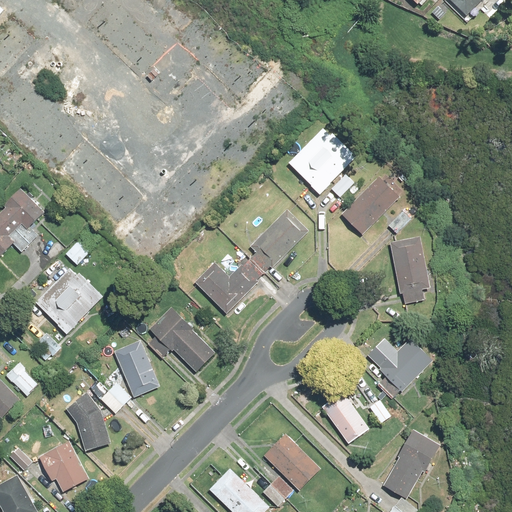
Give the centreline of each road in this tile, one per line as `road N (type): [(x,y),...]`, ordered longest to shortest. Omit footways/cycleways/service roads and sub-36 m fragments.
road 1 (residential): [(35,0),(175,138),(218,93)]
road 2 (residential): [(252,381),(265,340),(312,297),(330,295),(336,328),(290,370)]
road 3 (residential): [(123,511),(252,381)]
